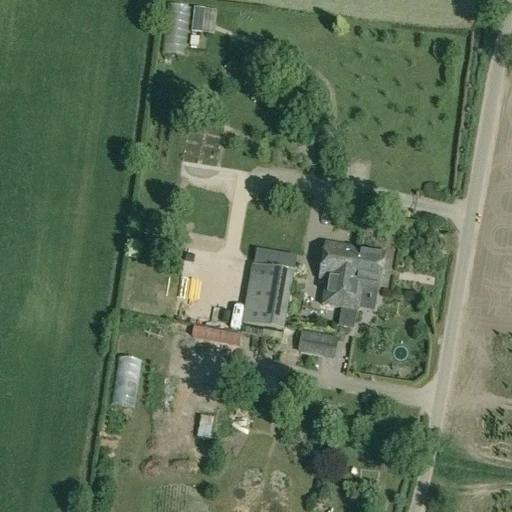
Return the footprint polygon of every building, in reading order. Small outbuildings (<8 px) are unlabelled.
[(201,34),(204,9),(194,8),(191,33),(201,34)] [(287,225),(285,239),(297,240),(298,226),(287,225)] [(358,313),(361,292),(378,294),(378,290),(379,290),(384,254),(326,245),(320,281),(327,282),(323,307),(358,313)] [(253,267),(242,327),(284,334),(294,275),(253,267)] [(299,354),(322,358),(325,338),(302,334),(299,354)] [(102,454),(117,457),(134,358),(115,355),(109,390),(122,392),(120,404),(110,403),(102,454)]
